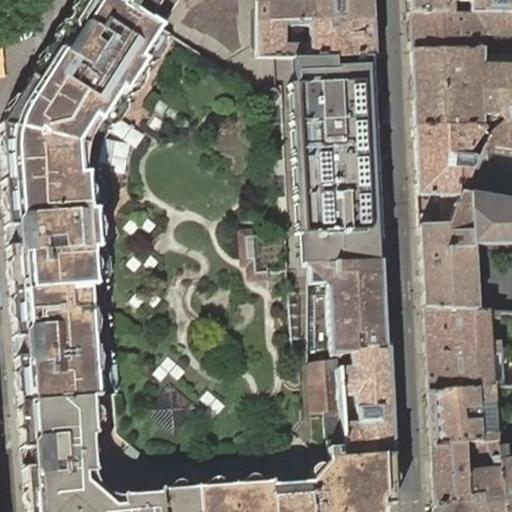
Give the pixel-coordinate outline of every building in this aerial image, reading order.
[(305,58),(289,58),(289,61),(289,65),(290,87),(287,87),(286,87),(285,87),(285,88),(285,89),(285,90),(286,90),(288,124),(287,124),(286,125),(286,126),(287,126),(287,127),(288,127),(289,160),(288,161),(288,162),(288,163),(289,163),(289,164),(290,164),(291,198),(290,199),(290,200),(290,201),(291,201),(292,201),(293,235),(292,235),(292,236),(292,237),(293,238),(294,238),(297,238),(297,241),(309,240),(307,358),(307,364),(304,365),(307,415),(321,415),(324,465),(315,476),(307,485),(290,486),(269,487),(269,484),(268,484),(268,483),(267,483),(266,484),(232,487),(232,486),(231,486),(230,486),(229,487),(195,489),(194,489),(193,490),(192,490),(158,492),(157,491),(156,492),(156,496),(135,497),(122,498),(121,497),(120,497),(119,497),(119,498),(119,499),(119,508),(112,507),(98,495),(83,483),(82,478),(92,475),(93,474),(93,473),(92,472),(91,472),(88,438),(92,438),(92,437),(93,437),(93,436),(92,435),(89,401),(94,401),(93,396),(87,290),(92,290),(94,288),(93,287),(92,287),(90,253),(95,252),(96,252),(96,251),(96,250),(95,249),(95,250),(92,216),(93,216),(93,215),(94,215),(94,214),(93,214),(93,213),(92,213),(86,213),(84,179),(85,179),(85,178),(85,177),(85,176),(84,176),(83,176),(82,176),(81,172),(82,157),(83,149),(89,135),(94,125),(96,126),(97,126),(98,126),(98,125),(99,125),(99,124),(98,124),(98,123),(111,103),(116,95),(121,98),(122,98),(123,98),(123,97),(123,96),(123,95),(122,95),(141,67),(142,67),(143,67),(143,66),(143,65),(143,64),(142,64),(138,61),(140,58),(156,33),(157,33),(158,33),(158,32),(158,31),(113,0),(79,0),(70,15),(69,16),(69,17),(66,21),(65,22),(52,43),(51,43),(51,44),(49,48),(48,48),(48,49),(47,49),(48,50),(48,51),(48,52),(48,53),(48,54),(48,55),(48,56),(48,57),(48,58),(48,59),(48,60),(47,60),(47,61),(47,62),(46,62),(46,63),(45,64),(44,65),(43,66),(43,67),(42,67),(41,68),(40,68),(39,68),(39,69),(38,69),(38,70),(37,70),(36,70),(35,70),(34,70),(34,71),(34,72),(30,78),(29,78),(28,78),(28,79),(28,80),(28,81),(19,95),(18,95),(18,96),(18,97),(17,97),(17,98),(17,99),(16,100),(15,100),(15,101),(15,102),(7,113),(7,114),(7,115),(7,116),(6,116),(6,117),(5,117),(5,118),(4,118),(3,119),(0,125),(0,133),(0,135),(0,134),(0,137),(0,138),(0,139),(0,140),(1,140),(0,141),(0,142),(2,142),(3,156),(1,156),(1,157),(2,157),(2,158),(2,159),(2,160),(1,161),(2,162),(1,162),(1,164),(2,164),(3,181),(2,181),(1,181),(1,182),(1,183),(1,184),(2,184),(3,191),(2,191),(2,192),(2,193),(3,193),(4,193),(5,193),(6,194),(6,195),(6,196),(6,197),(8,213),(7,214),(7,215),(6,215),(6,216),(6,217),(4,217),(4,218),(4,226),(4,227),(4,228),(5,229),(6,233),(5,233),(5,234),(6,234),(6,242),(6,243),(6,247),(6,248),(5,249),(6,249),(6,250),(7,251),(7,260),(7,261),(7,262),(8,266),(7,266),(7,267),(8,268),(9,282),(9,283),(9,284),(10,285),(9,286),(9,287),(9,288),(9,289),(10,289),(10,293),(10,297),(9,297),(10,299),(10,300),(10,301),(11,302),(10,303),(10,304),(11,305),(11,319),(11,320),(12,321),(12,322),(12,323),(12,324),(11,324),(11,326),(12,326),(13,336),(12,337),(12,338),(12,339),(13,339),(14,343),(13,344),(14,354),(14,358),(13,359),(13,360),(14,361),(15,361),(16,371),(15,371),(15,373),(15,374),(16,374),(16,375),(16,376),(16,377),(15,377),(15,378),(16,379),(16,393),(17,394),(17,395),(17,396),(17,397),(17,398),(16,398),(17,400),(18,399),(18,404),(18,408),(17,408),(18,410),(18,411),(18,412),(18,413),(18,414),(18,415),(19,415),(19,430),(19,431),(20,431),(20,432),(20,433),(20,434),(19,435),(19,437),(20,437),(21,447),(20,447),(20,448),(20,449),(20,450),(21,450),(29,450),(30,468),(22,469),(21,470),(21,471),(22,472),(23,472),(23,485),(23,487),(24,511),(379,511),(380,510),(379,509),(380,507),(391,505),(393,504),(394,504),(394,503),(394,502),(393,501),(390,454),(381,263),(381,262),(379,262),(378,242),(379,242),(380,242),(380,241),(380,239),(379,239),(378,239),(378,233),(379,233),(379,232),(378,232),(377,213),(378,213),(378,212),(377,212),(377,205),(378,205),(378,204),(378,203),(377,202),(377,200),(376,171),(375,171),(375,169),(376,168),(377,167),(376,166),(375,166),(375,159),(375,158),(374,158),(374,139),(374,138),(373,132),(374,132),(375,130),(374,130),(374,129),(373,128),(373,122),(374,122),(374,121),(373,121),(372,102),(373,102),(373,101),(372,101),(372,95),(373,94),(373,92),(372,92),(371,92),(371,90),(372,89),(371,65),(370,65),(371,62),(371,60),(370,60),(370,58),(371,57),(346,57),(305,58)] [(113,0),(158,31),(159,28),(163,22),(168,8),(164,2),(165,0),(113,0)] [(253,0),(253,22),(281,21),(306,20),(369,18),(367,0),(305,0),(306,2),(277,2),(276,0),(253,0)] [(406,0),(407,13),(441,13),(441,3),(440,0),(406,0)] [(511,0),(440,0),(441,3),(441,13),(468,13),(511,12),(511,0)] [(407,13),(409,53),(479,51),(479,36),(511,34),(511,12),(468,13),(441,13),(407,13)] [(287,58),(289,58),(305,58),(346,57),(371,57),(369,18),(306,20),(281,21),(253,22),(253,59),(287,58)] [(167,37),(158,33),(157,33),(156,33),(140,58),(138,61),(142,64),(143,64),(143,65),(143,66),(143,67),(142,67),(141,67),(122,95),(123,95),(123,96),(123,97),(123,98),(122,98),(121,98),(116,95),(111,103),(98,123),(98,124),(99,124),(99,125),(98,125),(98,126),(97,126),(96,126),(94,125),(89,135),(83,149),(98,153),(101,142),(105,136),(107,136),(107,135),(108,134),(107,133),(107,131),(109,130),(110,130),(111,129),(111,127),(117,124),(125,112),(125,104),(129,99),(131,100),(132,98),(131,97),(137,93),(145,81),(145,74),(146,74),(148,72),(147,71),(146,71),(147,69),(148,67),(151,67),(151,65),(157,62),(165,49),(166,43),(167,41),(167,37)] [(411,103),(413,128),(475,129),(482,130),(492,132),(505,121),(500,112),(509,107),(511,103),(511,49),(479,51),(409,53),(410,78),(411,103)] [(492,132),(488,139),(484,146),(485,146),(511,150),(511,103),(509,107),(500,112),(505,121),(492,132)] [(416,195),(456,195),(461,195),(472,168),(479,155),(473,155),(468,156),(479,137),(488,139),(492,132),(482,130),(475,129),(413,128),(416,195)] [(472,168),(461,195),(468,196),(488,199),(485,146),(484,146),(479,155),(472,168)] [(98,153),(83,149),(82,157),(81,172),(83,176),(84,176),(85,176),(85,177),(85,178),(85,179),(84,179),(86,213),(92,213),(93,213),(93,214),(94,214),(94,215),(93,215),(93,216),(92,216),(95,250),(95,249),(96,250),(96,251),(96,252),(95,252),(90,253),(92,287),(93,287),(94,288),(104,287),(104,285),(105,284),(105,282),(108,276),(107,261),(103,255),(104,253),(103,252),(101,252),(101,250),(101,249),(103,248),(104,246),(102,246),(105,241),(104,224),(101,218),(102,217),(102,216),(101,215),(99,215),(98,214),(99,212),(100,212),(101,210),(100,209),(102,202),(101,187),(95,178),(97,176),(97,174),(95,174),(95,165),(98,153)] [(419,268),(421,308),(475,311),(471,247),(511,243),(511,203),(488,199),(468,196),(461,195),(456,195),(445,226),(417,227),(419,268)] [(284,273),(292,272),(286,238),(283,238),(273,237),(242,240),(244,262),(250,262),(251,278),(266,277),(266,276),(282,274),(284,273)] [(92,290),(87,290),(93,396),(94,401),(111,400),(110,396),(112,393),(108,387),(107,372),(109,366),(110,359),(111,358),(111,357),(109,356),(105,351),(104,336),(109,328),(107,325),(107,323),(108,322),(109,320),(106,319),(102,313),(101,298),(104,292),(106,291),(106,290),(104,289),(104,287),(94,288),(92,290)] [(421,308),(424,355),(490,350),(500,349),(498,313),(487,312),(475,311),(421,308)] [(424,355),(426,393),(475,389),(492,387),(502,387),(502,380),(492,381),(490,357),(500,356),(500,349),(490,350),(424,355)] [(492,381),(502,380),(500,356),(490,357),(492,381)] [(426,393),(429,448),(463,445),(479,444),(485,443),(496,442),(495,430),(493,400),(492,387),(475,389),(426,393)] [(462,504),(463,511),(502,511),(497,458),(496,446),(496,442),(485,443),(479,444),(463,445),(464,473),(465,496),(462,497),(462,504)] [(429,448),(432,508),(462,504),(462,497),(465,496),(464,473),(463,445),(429,448)] [(497,458),(502,511),(511,511),(511,459),(505,460),(505,445),(496,446),(497,458)] [(127,462),(132,457),(119,446),(114,451),(127,462)]
